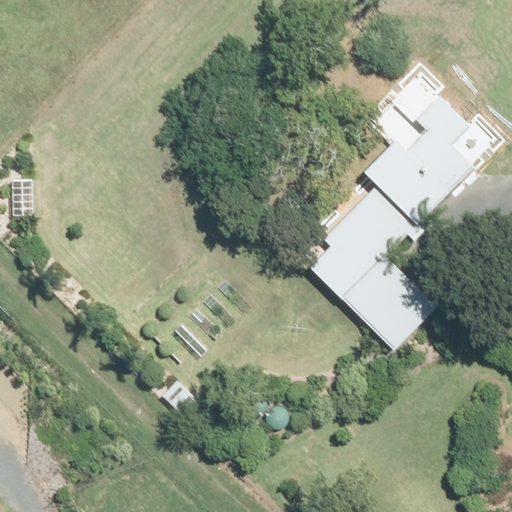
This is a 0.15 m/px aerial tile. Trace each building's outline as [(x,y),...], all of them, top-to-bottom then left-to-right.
[(325,249),(303,270),(392,353),(457,287),(406,239),(476,167),(450,143),(470,123),(440,95),(357,173),(373,189),(318,241),(325,249)] [(33,218),(35,178),(13,178),(12,217),(33,218)] [(178,378),(163,394),(187,416),(202,401),(178,378)] [(241,405),(256,421),(277,401),(262,386),(241,405)] [(265,418),(280,432),(300,411),(285,397),(265,418)]
